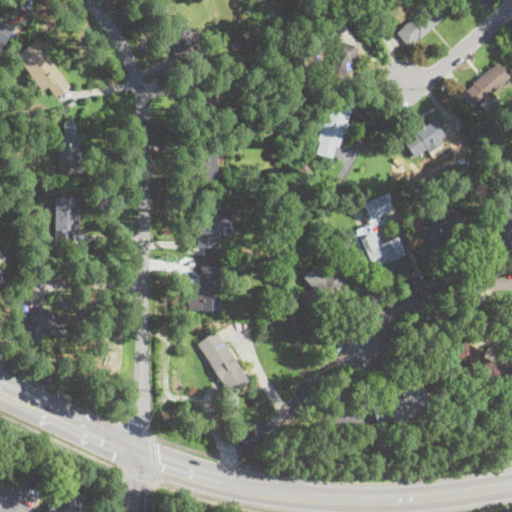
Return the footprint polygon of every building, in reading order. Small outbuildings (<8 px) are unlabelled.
[(408,46),(397,33),(435,1),(446,14),(408,46)] [(175,53),(164,25),(182,18),(193,47),(175,53)] [(0,21),(12,27),(4,44),(0,42),(0,21)] [(45,58),(47,56),(69,87),(55,98),(47,87),(42,91),(15,54),(33,41),(45,58)] [(351,67),(348,66),(344,77),(341,76),(339,83),(326,79),(338,41),(357,47),(351,67)] [(473,110),(460,96),(497,63),(510,77),(473,110)] [(215,116),(195,119),(189,80),(217,76),(219,90),(211,92),(215,116)] [(351,104),(345,123),(349,124),(346,134),(342,133),(338,147),(335,146),(331,158),(314,153),(321,130),(312,127),(315,116),(323,118),(330,97),(351,104)] [(410,156),(399,139),(433,117),(444,134),(410,156)] [(76,164),(58,164),(58,152),(55,152),(55,135),(64,135),(64,122),(75,123),(75,136),(79,136),(79,153),(76,153),(76,164)] [(214,183),(193,182),(194,164),(196,164),(197,151),(201,151),(201,144),(216,145),(214,183)] [(311,171),(304,176),(298,167),(305,163),(311,171)] [(490,181),(487,190),(478,188),(481,178),(490,181)] [(79,231),(72,231),(72,244),(54,244),(54,228),(56,228),(56,200),(52,200),(52,185),(63,185),(63,199),(80,199),(79,231)] [(370,220),(363,203),(383,193),(391,210),(370,220)] [(225,221),(224,232),(217,232),(216,246),(196,245),(197,224),(193,224),(194,201),(216,202),(215,220),(225,221)] [(511,204),(511,238),(507,243),(490,223),(499,216),(494,210),(503,202),(508,208),(511,204)] [(423,246),(420,226),(461,219),(464,239),(423,246)] [(377,245),(398,235),(407,254),(374,269),(360,238),(372,233),(377,245)] [(187,309),(187,293),(199,293),(199,266),(229,266),(229,291),(220,291),(220,309),(187,309)] [(316,266),(325,277),(332,271),(342,283),(335,289),(338,292),(313,314),(300,299),(312,288),(303,277),(316,266)] [(55,269),(55,277),(45,277),(46,269),(55,269)] [(71,320),(62,338),(44,330),(39,342),(21,334),(35,304),(71,320)] [(435,322),(432,313),(452,308),(455,317),(435,322)] [(239,370),(219,381),(196,342),(216,330),(239,370)] [(500,367),(504,362),(511,366),(511,382),(506,393),(492,386),(494,383),(474,371),(476,367),(455,355),(462,341),(476,349),(474,352),(500,367)] [(409,386),(411,393),(422,391),(428,413),(377,426),(372,406),(402,399),(399,389),(409,386)] [(349,403),(334,406),(333,397),(348,394),(349,403)] [(75,511),(73,511),(72,511),(71,511),(46,511),(59,486),(83,497),(75,511)]
